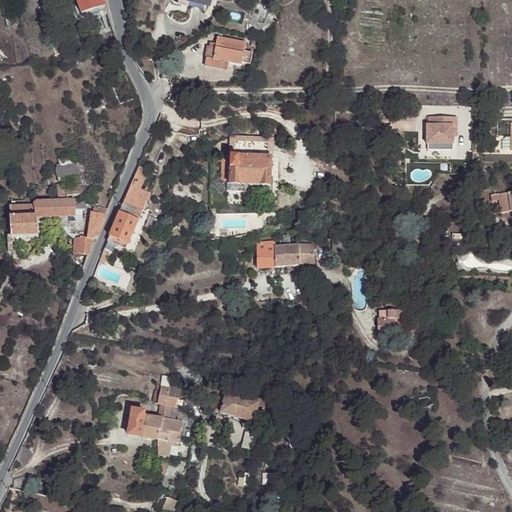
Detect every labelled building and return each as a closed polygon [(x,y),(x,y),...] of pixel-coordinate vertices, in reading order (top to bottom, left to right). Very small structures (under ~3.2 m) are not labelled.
[(72,0),(78,16),(106,7),(103,0),(72,0)] [(187,0),(179,0),(179,4),(205,10),(206,5),(188,1),(187,0)] [(246,43),(218,38),(217,43),(216,47),(209,46),(206,67),(228,70),(229,63),(242,65),(243,62),(251,63),(253,52),(245,51),(246,43)] [(265,42),(252,39),(251,46),(260,48),(262,49),(265,42)] [(112,70),(111,74),(113,77),(116,78),(117,78),(120,77),(121,74),(120,71),(118,69),(115,69),(112,70)] [(126,78),(111,84),(120,106),(135,100),(126,78)] [(459,117),(430,116),(430,124),(428,124),(428,143),(443,143),(443,150),(454,150),(454,136),(454,130),(458,130),(459,117)] [(230,154),(230,156),(229,184),(229,185),(270,186),(271,158),(270,158),(271,150),(271,140),(231,138),(230,154)] [(229,184),(230,156),(222,156),(221,184),(228,184),(229,184)] [(57,167),(58,178),(65,176),(82,171),(78,162),(57,167)] [(148,172),(139,167),(132,184),(141,189),(148,172)] [(65,188),(66,188),(66,184),(58,185),(58,187),(57,187),(58,196),(66,196),(65,188)] [(85,185),(66,188),(65,188),(66,196),(66,197),(90,193),(89,184),(85,185)] [(132,184),(102,254),(108,256),(111,249),(122,254),(127,244),(127,245),(138,221),(134,219),(138,210),(141,211),(150,192),(141,189),(132,184)] [(229,185),(229,184),(228,184),(228,192),(244,193),(249,193),(270,194),(270,186),(229,185)] [(511,191),(495,194),(498,213),(511,210),(511,191)] [(491,215),(498,213),(495,194),(488,195),(489,202),(494,201),(495,207),(490,208),(491,215)] [(75,206),(74,201),(68,202),(68,200),(39,202),(34,206),(34,207),(35,217),(37,217),(37,218),(64,216),(69,216),(76,216),(75,206)] [(35,217),(34,207),(12,209),(11,209),(11,218),(35,217)] [(98,235),(106,214),(91,212),(88,237),(88,238),(94,239),(96,238),(98,235)] [(70,223),(69,216),(64,216),(64,217),(65,225),(68,231),(72,237),(76,234),(73,230),(70,223)] [(35,217),(11,218),(12,236),(12,237),(38,236),(37,218),(37,217),(35,217)] [(281,246),(297,245),(296,235),(273,236),(274,244),(274,247),(277,247),(277,244),(281,244),(281,246)] [(89,255),(94,239),(88,238),(88,237),(81,236),(81,238),(78,238),(78,255),(89,255)] [(347,252),(346,239),(330,240),(331,253),(347,252)] [(312,244),(297,245),(281,246),(281,244),(277,244),(277,247),(274,247),(274,244),(271,242),(256,244),(257,269),(285,267),(285,272),(293,271),(292,266),(313,265),(312,244)] [(379,336),(403,334),(401,310),(378,311),(379,336)] [(162,384),(161,388),(168,390),(170,379),(162,378),(162,384)] [(159,405),(166,406),(167,398),(168,390),(161,388),(160,393),(158,405),(159,405)] [(167,398),(176,399),(177,399),(178,390),(168,390),(167,398)] [(226,390),(225,395),(258,404),(257,408),(263,409),(265,402),(226,390)] [(258,404),(225,395),(219,414),(252,424),(257,408),(258,404)] [(166,406),(175,407),(176,399),(167,398),(166,406)] [(164,416),(164,414),(166,406),(159,405),(158,415),(159,415),(164,416)] [(181,422),(182,413),(175,407),(166,406),(164,414),(170,415),(170,420),(181,422)] [(128,435),(140,437),(143,416),(144,411),(132,410),(128,435)] [(177,443),(181,422),(170,420),(170,415),(164,414),(164,416),(164,419),(162,419),(160,430),(159,430),(158,440),(177,443)] [(160,430),(162,419),(159,419),(143,416),(140,437),(158,440),(159,430),(160,430)] [(177,447),(177,443),(158,440),(157,456),(168,457),(169,446),(177,447)] [(21,447),(15,460),(23,466),(32,454),(21,447)] [(164,499),(161,509),(169,511),(177,511),(180,503),(164,499)]
